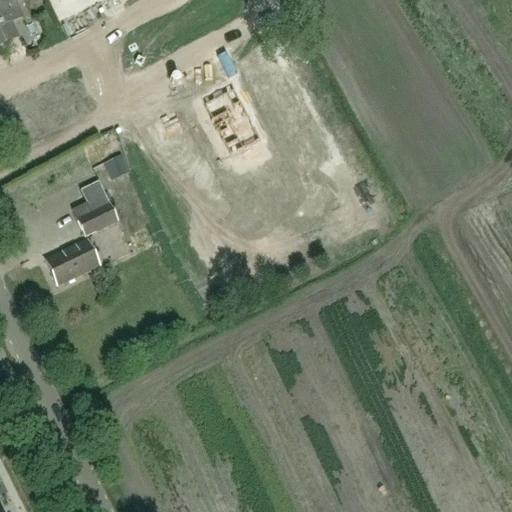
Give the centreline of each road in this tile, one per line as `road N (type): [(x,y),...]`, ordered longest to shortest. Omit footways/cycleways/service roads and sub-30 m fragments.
road 1 (tertiary): [(101,511),(0,301)]
road 2 (residential): [(259,0),(267,15),(112,96)]
